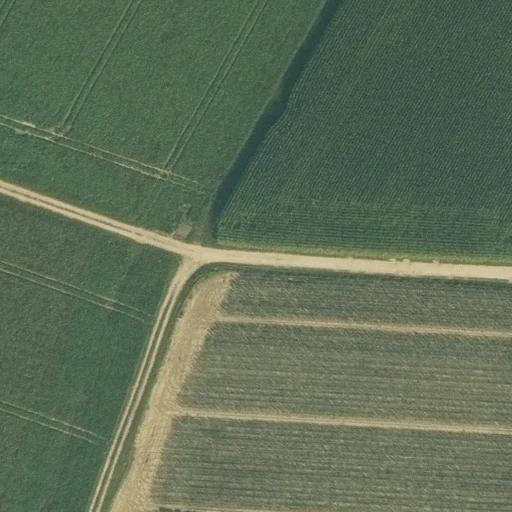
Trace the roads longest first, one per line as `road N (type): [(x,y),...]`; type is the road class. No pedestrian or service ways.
road 1 (track): [(97,511),(198,253),(332,0)]
road 2 (track): [(0,184),(198,253),(511,267)]
